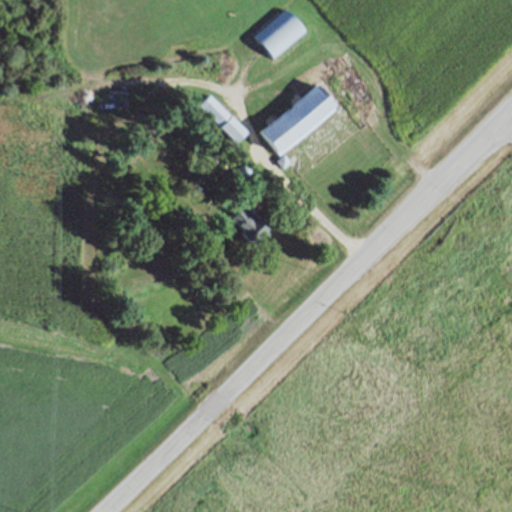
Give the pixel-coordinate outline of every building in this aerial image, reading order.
[(284,9),(302,30),(266,59),(250,40),(284,9)] [(313,86),(330,108),(274,156),(257,133),(313,86)] [(243,131),(231,143),(196,108),(208,95),(243,131)] [(287,163),(279,168),(274,160),(282,155),(287,163)] [(270,230),(255,245),(252,242),(249,245),(237,233),(241,230),(230,218),(244,204),(270,230)]
